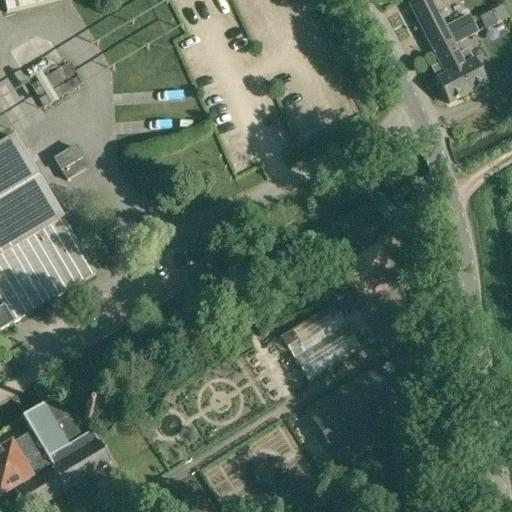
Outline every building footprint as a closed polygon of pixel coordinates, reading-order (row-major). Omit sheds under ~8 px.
[(2,0),(6,16),(69,0),(2,0)] [(430,47),(473,25),(468,15),(444,27),(430,0),(421,0),(409,7),(430,47)] [(480,20),(485,30),(507,19),(502,9),(480,20)] [(478,34),(473,25),(430,47),(439,65),(437,66),(436,66),(436,67),(435,68),(435,69),(434,69),(434,70),(434,71),(434,72),(434,73),(434,74),(434,75),(434,76),(435,76),(435,77),(437,81),(436,82),(448,105),(485,86),(474,63),(473,63),(467,51),(458,55),(454,46),(478,34)] [(40,69),(47,84),(69,75),(61,59),(40,69)] [(507,117),(511,114),(511,98),(500,104),(507,117)] [(0,304),(2,309),(13,325),(96,275),(14,139),(0,147),(0,304)] [(61,174),(61,173),(67,183),(88,170),(83,161),(76,148),(53,162),(61,174)] [(280,339),(307,384),(359,351),(332,307),(280,339)] [(0,332),(13,325),(2,309),(0,310),(0,332)] [(263,346),(251,353),(259,366),(271,359),(263,346)] [(209,406),(230,394),(214,364),(192,375),(209,406)] [(337,461),(410,416),(379,366),(307,411),(337,461)] [(57,399),(23,419),(31,434),(0,452),(0,497),(51,467),(54,472),(16,494),(27,511),(32,511),(110,465),(92,434),(82,440),(71,422),(57,399)] [(165,452),(156,437),(157,437),(145,416),(124,429),(134,446),(144,440),(154,458),(165,452)]
